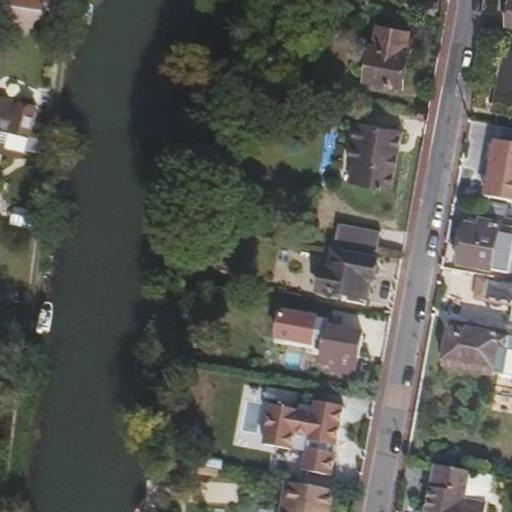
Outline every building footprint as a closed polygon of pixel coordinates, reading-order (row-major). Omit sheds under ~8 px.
[(44,18),(45,11),(39,6),(40,1),(34,0),(21,0),(18,13),(12,11),(13,7),(8,5),(2,19),(6,21),(4,24),(35,28),(36,23),(44,18)] [(368,81),(404,87),(410,52),(407,51),(410,30),(381,26),(378,46),(374,45),(368,81)] [(511,110),(511,48),(508,47),(497,108),(511,110)] [(0,126),(27,136),(34,113),(20,108),(17,114),(0,108),(0,126)] [(353,182),(391,189),(401,130),(358,123),(351,161),(356,162),(353,182)] [(488,207),(511,207),(511,145),(491,144),(488,207)] [(480,227),(468,225),(461,264),(492,270),(500,223),(482,220),(480,227)] [(382,234),(339,226),(336,245),(379,252),(382,234)] [(374,280),(377,259),(333,252),(330,269),(323,269),(321,286),(328,287),(327,292),(361,297),(364,279),(374,280)] [(511,285),(484,280),(481,297),(511,302),(511,307),(510,320),(511,320),(511,285)] [(452,322),(451,331),(470,334),(472,326),(452,322)] [(356,371),(363,331),(329,326),(323,366),(356,371)] [(470,334),(451,331),(446,359),(511,371),(511,370),(511,334),(472,326),(470,334)] [(484,511),(486,500),(466,497),(470,469),(438,464),(434,485),(428,484),(424,510),(430,511),(429,511),(484,511)] [(486,500),(491,474),(470,469),(466,497),(486,500)] [(329,511),(334,490),(291,482),(287,508),(282,507),(281,511),(329,511)]
